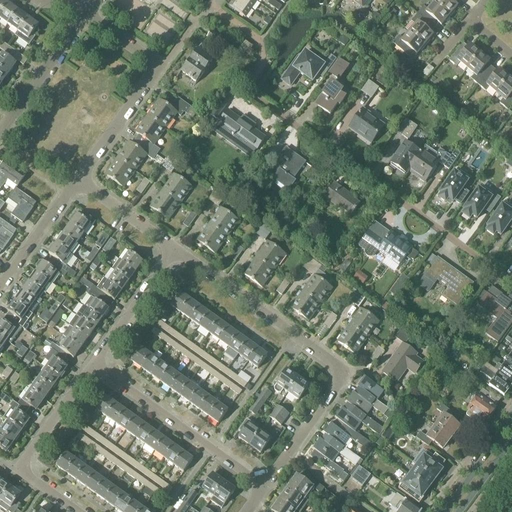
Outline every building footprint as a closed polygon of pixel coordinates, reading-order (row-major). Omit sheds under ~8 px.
[(251,10),(236,0),(232,0),(228,7),(245,18),(251,10)] [(256,2),(253,0),(236,0),(251,10),(256,2)] [(270,0),(267,5),(278,12),(281,7),(270,0)] [(350,0),(362,8),(360,0),(350,0)] [(454,0),(436,0),(433,4),(450,18),(454,12),(453,11),(457,7),(452,3),(454,0)] [(17,11),(7,4),(0,13),(0,20),(7,25),(17,11)] [(450,18),(433,4),(427,11),(423,7),(417,15),(432,27),(436,22),(441,26),(444,22),(445,23),(450,18)] [(396,13),(391,8),(387,13),(393,17),(396,13)] [(27,18),(17,11),(7,25),(17,32),(27,18)] [(374,13),(371,19),(375,22),(379,17),(374,13)] [(432,27),(417,15),(411,22),(415,26),(409,33),(425,47),(430,41),(429,40),(432,36),(428,32),(432,27)] [(27,18),(17,32),(14,36),(28,46),(35,37),(31,35),(38,26),(27,18)] [(263,23),(268,26),(272,21),(267,18),(263,23)] [(217,45),(221,39),(211,32),(206,38),(217,45)] [(425,47),(409,33),(403,40),(399,36),(392,44),(407,57),(412,51),(416,55),(420,51),(421,52),(425,47)] [(244,42),(239,49),(247,55),(252,48),(244,42)] [(180,72),(196,83),(213,60),(206,55),(209,51),(201,45),(198,49),(180,72)] [(18,54),(7,46),(3,52),(14,60),(18,54)] [(467,69),(481,53),(475,48),(474,49),(470,46),(466,50),(461,46),(448,61),(456,68),(460,63),(467,69)] [(304,52),(300,58),(297,57),(280,81),(290,88),(300,75),(312,83),(317,75),(322,79),(336,59),(330,55),(323,65),(304,52)] [(486,57),(481,53),(467,69),(474,75),(470,79),(478,86),(490,71),(485,66),(489,62),(485,58),(486,57)] [(2,55),(0,56),(0,69),(8,75),(16,65),(2,55)] [(329,73),(338,80),(348,67),(338,60),(329,73)] [(427,78),(434,70),(428,65),(421,73),(427,78)] [(8,75),(0,69),(0,84),(1,86),(8,75)] [(490,71),(478,86),(485,92),(489,88),(496,94),(510,77),(504,72),(503,74),(499,70),(495,75),(490,71)] [(511,79),(510,77),(496,94),(503,100),(499,104),(507,110),(511,104),(511,79)] [(378,89),(368,81),(361,92),(371,99),(378,89)] [(337,105),(339,107),(345,99),(339,94),(342,90),(331,82),(322,95),(324,97),(317,107),(330,116),(337,105)] [(146,117),(164,130),(176,114),(180,117),(183,112),(192,119),(199,110),(192,106),(191,108),(178,99),(170,109),(158,101),(146,117)] [(220,103),(211,116),(216,120),(225,107),(220,103)] [(369,114),(362,110),(348,129),(371,145),(384,126),(368,116),(369,114)] [(228,111),(216,126),(232,138),(239,142),(253,153),(265,138),(253,129),(255,125),(243,116),(240,120),(228,111)] [(164,130),(146,117),(135,133),(138,135),(135,140),(156,156),(160,151),(153,146),(164,130)] [(396,134),(401,137),(407,141),(416,128),(405,121),(396,134)] [(128,143),(116,159),(134,172),(146,156),(152,161),(156,156),(135,140),(131,145),(128,143)] [(404,143),(390,164),(406,175),(408,172),(420,155),(419,154),(404,143)] [(420,155),(408,172),(424,183),(437,163),(448,171),(460,154),(455,150),(450,157),(439,150),(436,154),(425,147),(420,155)] [(271,148),(264,158),(270,162),(277,151),(271,148)] [(267,174),(288,190),(295,181),(293,180),(305,163),(286,149),(282,155),(291,162),(287,167),(284,165),(285,163),(278,158),(276,160),(277,161),(267,174)] [(178,164),(168,157),(161,167),(171,174),(178,164)] [(134,172),(116,159),(104,175),(122,188),(134,172)] [(0,188),(6,180),(16,187),(24,176),(3,162),(0,166),(0,188)] [(462,189),(470,178),(458,170),(455,174),(454,173),(439,193),(441,194),(438,198),(445,203),(448,199),(452,202),(454,201),(460,205),(468,193),(462,189)] [(161,192),(179,205),(191,188),(173,176),(161,192)] [(135,191),(140,195),(149,183),(144,179),(135,191)] [(324,198),(336,207),(338,205),(351,215),(358,204),(348,197),(349,196),(334,185),(324,198)] [(499,199),(482,186),(479,190),(478,189),(463,210),(465,211),(462,215),(469,219),(471,216),(476,219),(485,207),(491,211),(499,199)] [(5,203),(14,210),(10,215),(22,223),(30,211),(30,210),(35,203),(16,189),(5,203)] [(225,197),(215,190),(208,200),(218,207),(225,197)] [(179,205),(161,192),(150,208),(168,221),(179,205)] [(511,207),(506,203),(503,207),(502,206),(487,227),(489,228),(486,231),(493,236),(495,233),(500,236),(509,223),(511,225),(511,207)] [(208,225),(226,238),(238,222),(220,209),(208,225)] [(182,225),(187,229),(196,216),(191,213),(182,225)] [(72,221),(69,225),(83,234),(90,225),(92,226),(95,222),(84,214),(81,218),(76,215),(74,214),(72,215),(70,218),(70,220),(72,221)] [(0,253),(2,251),(11,239),(16,231),(0,219),(0,253)] [(272,231),(262,224),(254,234),(265,241),(272,231)] [(374,224),(359,244),(366,249),(365,252),(365,254),(366,257),(369,258),(372,257),(374,256),(377,251),(386,258),(398,267),(403,260),(405,258),(409,261),(411,260),(413,261),(417,255),(411,250),(412,249),(405,244),(406,243),(400,239),(400,240),(390,233),(389,235),(374,224)] [(69,225),(62,234),(76,244),(83,234),(69,225)] [(226,238),(208,225),(197,241),(215,254),(226,238)] [(62,234),(55,244),(69,254),(76,244),(62,234)] [(95,246),(100,249),(108,238),(103,234),(95,246)] [(102,251),(107,255),(115,243),(110,239),(102,251)] [(255,259),(273,272),(285,255),(267,243),(255,259)] [(51,250),(48,254),(54,258),(51,262),(66,273),(70,276),(73,272),(69,269),(66,267),(73,257),(69,254),(55,244),(53,244),(51,247),(51,250)] [(229,259),(234,262),(243,250),(238,246),(229,259)] [(94,248),(86,260),(90,264),(99,251),(94,248)] [(101,252),(96,259),(101,262),(105,256),(101,252)] [(129,252),(122,263),(135,272),(142,262),(129,252)] [(302,292),(320,305),(331,289),(324,284),(327,279),(326,276),(318,271),(321,267),(308,258),(301,267),(314,276),(302,292)] [(94,272),(101,262),(96,259),(89,268),(94,272)] [(273,272),(255,259),(244,275),(261,288),(273,272)] [(437,259),(418,285),(427,292),(436,280),(446,287),(440,295),(455,307),(472,285),(437,259)] [(118,260),(111,270),(115,272),(128,282),(135,272),(122,263),(118,260)] [(38,269),(35,272),(49,282),(53,284),(59,275),(63,278),(66,273),(51,262),(48,266),(42,262),(40,261),(38,262),(36,265),(36,267),(38,269)] [(111,270),(104,279),(121,291),(128,282),(115,272),(111,270)] [(35,272),(28,282),(42,291),(44,292),(46,294),(53,284),(49,282),(35,272)] [(93,286),(90,290),(106,301),(108,297),(114,302),(121,291),(104,279),(103,279),(96,288),(93,286)] [(24,288),(21,292),(35,301),(39,304),(42,301),(39,299),(44,292),(42,291),(28,282),(26,280),(24,282),(22,285),(22,287),(24,288)] [(285,280),(276,292),(281,296),(290,284),(285,280)] [(395,287),(389,294),(396,299),(405,286),(403,284),(395,287)] [(486,293),(477,305),(497,320),(490,329),(501,338),(511,322),(511,318),(509,317),(511,313),(511,297),(509,297),(508,298),(508,299),(491,287),(486,294),(486,293)] [(90,297),(83,307),(101,319),(108,310),(102,306),(106,301),(90,290),(87,295),(90,297)] [(365,299),(355,291),(348,301),(358,308),(365,299)] [(21,292),(14,302),(28,311),(32,314),(39,304),(35,301),(21,292)] [(320,305),(302,292),(290,309),(308,321),(320,305)] [(180,313),(189,300),(179,293),(170,306),(180,313)] [(56,302),(60,305),(65,299),(60,296),(56,302)] [(66,300),(62,306),(66,310),(71,303),(66,300)] [(199,307),(189,300),(180,313),(189,320),(199,307)] [(9,313),(5,317),(10,320),(21,328),(25,331),(28,326),(25,324),(32,314),(28,311),(14,302),(7,311),(9,313)] [(49,312),(53,315),(58,308),(53,305),(49,312)] [(83,306),(75,316),(94,329),(101,319),(83,307),(83,306)] [(209,314),(199,307),(189,320),(199,327),(209,314)] [(55,316),(60,320),(64,313),(60,310),(55,316)] [(361,310),(349,326),(367,339),(379,323),(361,310)] [(53,315),(49,312),(42,321),(46,325),(53,315)] [(322,326),(328,330),(337,317),(331,313),(322,326)] [(218,321),(209,314),(199,327),(209,334),(218,321)] [(60,320),(55,316),(48,326),(53,329),(60,320)] [(75,316),(68,326),(69,326),(87,339),(94,329),(75,316)] [(0,336),(6,341),(10,344),(21,328),(10,320),(5,317),(2,322),(0,321),(0,320),(0,336)] [(166,332),(169,328),(160,320),(156,325),(166,332)] [(228,328),(218,321),(209,334),(218,341),(228,328)] [(69,326),(62,336),(66,339),(80,349),(87,339),(69,326)] [(367,339),(349,326),(337,342),(355,355),(367,339)] [(161,339),(164,335),(154,328),(151,332),(161,339)] [(169,328),(166,332),(176,339),(179,334),(169,328)] [(237,335),(228,328),(218,341),(228,348),(237,335)] [(395,338),(405,345),(411,335),(401,328),(395,338)] [(179,334),(176,339),(185,346),(189,341),(179,334)] [(164,335),(161,339),(170,346),(174,342),(164,335)] [(237,335),(228,348),(224,354),(233,360),(238,355),(247,342),(237,335)] [(52,344),(49,348),(51,350),(55,352),(64,359),(67,355),(73,359),(80,349),(66,339),(62,336),(55,346),(52,344)] [(452,337),(448,342),(455,347),(459,342),(452,337)] [(189,341),(185,346),(195,353),(198,348),(189,341)] [(174,342),(170,346),(180,353),(183,349),(174,342)] [(257,349),(247,342),(238,355),(247,362),(257,349)] [(448,342),(440,352),(449,358),(456,348),(455,347),(448,342)] [(403,345),(385,370),(398,379),(407,367),(415,373),(422,363),(414,357),(416,355),(403,345)] [(19,351),(25,354),(28,350),(22,346),(19,351)] [(369,359),(374,363),(375,363),(384,351),(378,347),(369,359)] [(140,368),(150,355),(140,348),(130,361),(140,368)] [(208,355),(198,348),(195,353),(205,360),(208,355)] [(193,356),(183,349),(180,353),(190,360),(193,356)] [(267,356),(257,349),(247,362),(257,369),(267,356)] [(51,350),(44,359),(50,363),(45,369),(59,379),(59,378),(60,379),(64,374),(63,373),(66,368),(61,364),(64,359),(55,352),(51,350)] [(27,356),(32,360),(35,356),(30,352),(27,356)] [(449,358),(440,352),(438,356),(446,362),(449,358)] [(159,362),(150,355),(140,368),(150,375),(159,362)] [(218,362),(208,355),(205,360),(214,367),(218,362)] [(193,356),(190,360),(199,367),(202,363),(193,356)] [(511,361),(508,358),(502,367),(511,373),(511,361)] [(169,369),(159,362),(150,375),(159,382),(169,369)] [(218,362),(214,367),(224,374),(227,369),(218,362)] [(202,363),(199,367),(209,374),(212,370),(202,363)] [(486,364),(484,367),(486,369),(496,376),(495,377),(510,388),(511,385),(511,373),(502,367),(498,364),(494,369),(486,364)] [(4,372),(9,375),(12,371),(7,367),(4,372)] [(484,367),(480,372),(492,381),(488,387),(503,398),(504,397),(504,396),(506,396),(508,393),(508,391),(510,388),(495,377),(496,376),(486,369),(484,367)] [(45,369),(38,380),(51,390),(52,389),(53,390),(56,384),(55,384),(59,379),(45,369)] [(178,376),(169,369),(159,382),(169,389),(178,376)] [(227,369),(224,374),(234,381),(237,376),(227,369)] [(212,370),(209,374),(219,381),(222,377),(212,370)] [(287,394),(298,379),(286,371),(274,388),(274,391),(278,394),(280,393),(282,390),(287,394)] [(482,381),(473,375),(470,379),(479,385),(482,381)] [(188,383),(178,376),(169,389),(179,396),(188,383)] [(247,384),(237,376),(234,381),(244,388),(247,384)] [(362,376),(355,386),(366,394),(362,400),(371,407),(383,415),(388,409),(376,400),(382,391),(362,376)] [(222,377),(219,381),(228,388),(231,383),(222,377)] [(298,379),(287,394),(298,401),(309,387),(298,379)] [(38,380),(30,391),(44,400),(44,399),(45,400),(49,395),(48,394),(51,390),(38,380)] [(479,386),(469,380),(466,384),(476,391),(479,386)] [(188,383),(179,396),(188,403),(198,390),(188,383)] [(242,391),(231,383),(228,388),(239,396),(242,391)] [(198,390),(188,403),(198,410),(207,397),(198,390)] [(258,399),(264,403),(270,394),(264,390),(261,394),(257,391),(254,396),(258,399)] [(20,400),(17,405),(27,412),(30,407),(36,411),(37,410),(38,411),(41,406),(40,405),(44,400),(30,391),(22,401),(20,400)] [(494,408),(495,405),(499,400),(489,393),(488,395),(482,391),(478,396),(477,396),(476,397),(473,395),(470,400),(473,402),(467,411),(469,412),(466,415),(466,417),(474,422),(476,422),(478,419),(485,424),(495,409),(494,408)] [(351,392),(344,402),(355,410),(351,416),(360,422),(380,437),(384,431),(391,421),(387,418),(381,427),(365,416),(371,407),(362,400),(351,392)] [(2,394),(0,396),(0,399),(6,404),(9,399),(2,394)] [(105,417),(115,404),(105,397),(95,410),(105,417)] [(207,397),(198,410),(207,417),(217,404),(207,397)] [(264,403),(258,399),(248,412),(254,416),(264,403)] [(10,408),(3,418),(6,421),(21,432),(22,431),(23,431),(26,426),(25,426),(29,421),(23,417),(27,412),(17,405),(12,401),(9,406),(10,408)] [(124,411),(115,404),(105,417),(115,424),(124,411)] [(217,404),(207,417),(217,424),(227,411),(217,404)] [(444,416),(435,427),(452,440),(457,433),(455,432),(459,427),(449,419),(452,414),(440,405),(436,410),(444,416)] [(272,412),(284,421),(288,414),(277,406),(272,412)] [(340,408),(333,417),(344,426),(340,432),(349,438),(369,452),(373,445),(354,431),(360,422),(351,416),(340,408)] [(124,411),(115,424),(124,431),(134,418),(124,411)] [(284,421),(272,412),(268,418),(280,426),(284,421)] [(134,418),(124,431),(134,438),(144,425),(134,418)] [(249,446),(259,432),(248,424),(250,422),(246,419),(237,431),(241,434),(238,439),(249,446)] [(5,426),(0,432),(14,442),(14,441),(15,442),(19,437),(18,436),(21,432),(6,421),(3,424),(5,426)] [(328,423),(322,433),(333,441),(329,447),(338,453),(356,466),(360,459),(343,447),(349,438),(340,432),(328,423)] [(91,437),(94,432),(85,425),(82,430),(91,437)] [(144,425),(134,438),(144,445),(153,432),(144,425)] [(420,433),(415,439),(425,446),(427,447),(431,442),(442,450),(445,445),(447,447),(452,440),(435,427),(427,438),(420,433)] [(0,432),(0,449),(6,453),(6,452),(7,453),(11,448),(10,447),(14,442),(0,432)] [(104,439),(94,432),(91,437),(101,444),(104,439)] [(163,439),(153,432),(144,445),(153,452),(163,439)] [(259,432),(249,446),(260,454),(270,440),(259,432)] [(86,444),(89,440),(79,433),(76,437),(86,444)] [(114,446),(104,439),(101,444),(111,451),(114,446)] [(163,439),(153,452),(163,459),(173,445),(163,439)] [(314,451),(310,457),(318,463),(339,478),(343,472),(343,471),(331,463),(338,453),(329,447),(317,439),(311,448),(314,451)] [(89,440),(86,444),(95,451),(99,447),(89,440)] [(173,445),(163,459),(173,466),(182,452),(173,445)] [(123,453),(114,446),(111,451),(120,457),(123,453)] [(425,446),(413,462),(416,465),(417,464),(436,478),(441,471),(439,470),(443,465),(443,464),(446,461),(431,450),(427,447),(425,446)] [(108,454),(99,447),(95,451),(105,458),(108,454)] [(182,452),(173,466),(183,473),(192,460),(182,452)] [(65,473),(75,460),(65,453),(55,466),(65,473)] [(123,453),(120,457),(130,464),(133,460),(123,453)] [(108,454),(105,458),(115,465),(118,461),(108,454)] [(84,467),(75,460),(65,473),(75,480),(84,467)] [(133,460),(130,464),(139,471),(142,467),(133,460)] [(128,468),(118,461),(115,465),(124,472),(128,468)] [(417,465),(409,476),(427,488),(428,489),(428,488),(436,478),(417,464),(416,465),(417,465)] [(84,467),(75,480),(84,487),(94,474),(84,467)] [(142,467),(139,471),(149,478),(152,474),(142,467)] [(359,467),(350,479),(362,487),(370,476),(359,467)] [(137,475),(128,468),(124,472),(134,479),(137,475)] [(339,478),(338,479),(343,482),(348,476),(343,472),(339,478)] [(94,474),(84,487),(94,494),(103,481),(94,474)] [(162,481),(152,474),(149,478),(159,485),(162,481)] [(213,474),(202,489),(213,497),(219,488),(223,482),(213,474)] [(137,475),(134,479),(144,486),(147,481),(137,475)] [(286,486),(304,499),(312,488),(320,494),(324,489),(310,479),(306,484),(296,476),(293,481),(290,480),(286,486)] [(404,481),(398,489),(416,502),(422,494),(424,495),(428,489),(427,488),(409,476),(405,482),(404,481)] [(3,483),(0,480),(0,498),(9,487),(8,486),(9,485),(3,482),(3,483)] [(113,488),(103,481),(94,494),(104,501),(113,488)] [(147,481),(144,486),(141,490),(151,497),(154,493),(153,493),(157,488),(147,481)] [(162,481),(159,485),(169,493),(172,488),(162,481)] [(213,497),(210,501),(221,509),(224,505),(234,490),(232,488),(223,482),(219,488),(213,497)] [(304,499),(286,486),(280,493),(283,495),(279,500),(296,511),(301,511),(308,502),(304,499)] [(9,487),(0,498),(0,506),(7,511),(15,511),(17,510),(20,505),(15,501),(20,495),(19,494),(19,493),(14,489),(13,490),(9,487)] [(113,488),(104,501),(113,508),(123,495),(113,488)] [(167,496),(157,488),(153,493),(154,493),(164,500),(167,496)] [(184,502),(189,506),(197,495),(192,491),(184,502)] [(123,495),(113,508),(118,511),(124,511),(132,502),(123,495)] [(396,495),(389,505),(398,511),(420,511),(406,502),(396,495)] [(295,511),(296,511),(279,500),(277,498),(272,505),(275,506),(271,511),(295,511)] [(139,511),(142,508),(132,502),(124,511),(139,511)] [(184,511),(189,506),(184,502),(176,511),(184,511)]
